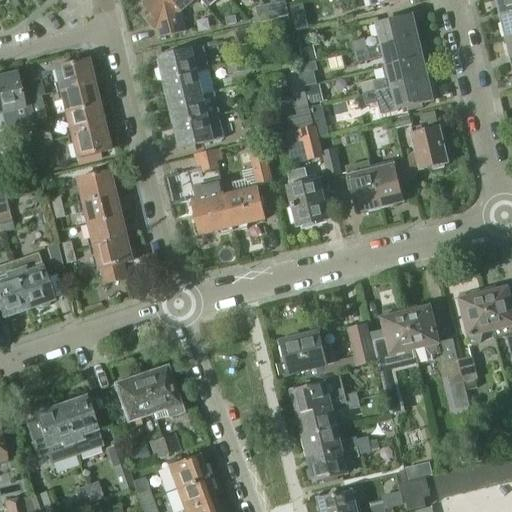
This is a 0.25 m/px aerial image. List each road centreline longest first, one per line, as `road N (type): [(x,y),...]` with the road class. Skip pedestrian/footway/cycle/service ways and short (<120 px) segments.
road 1 (residential): [(110,27),(176,306)]
road 2 (residential): [(245,287),(503,217)]
road 3 (residential): [(245,287),(300,511)]
road 4 (residential): [(503,217),(450,0)]
road 5 (residential): [(250,511),(176,306)]
road 6 (residential): [(0,359),(176,306)]
